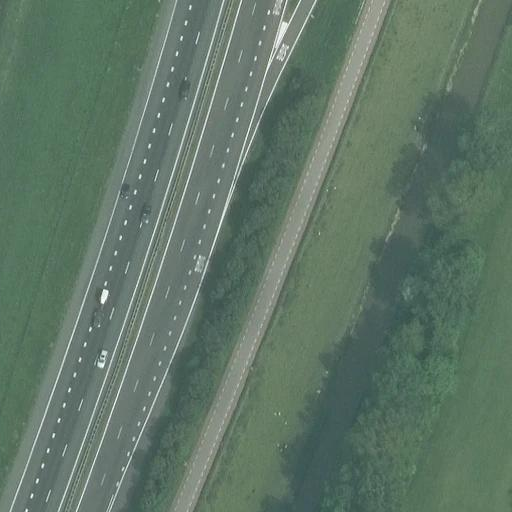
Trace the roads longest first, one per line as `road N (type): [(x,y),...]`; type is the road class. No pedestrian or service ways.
road 1 (tertiary): [(180,511),(378,0)]
road 2 (motorway): [(208,0),(42,511)]
road 3 (motorway): [(91,511),(256,0)]
